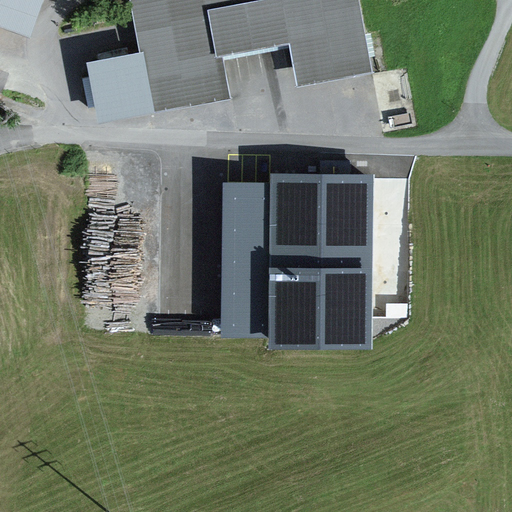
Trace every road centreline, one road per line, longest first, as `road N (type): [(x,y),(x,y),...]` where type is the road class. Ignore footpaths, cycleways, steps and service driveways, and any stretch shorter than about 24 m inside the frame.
road 1 (track): [(511,9),(481,72),(471,145)]
road 2 (track): [(79,0),(45,32),(46,61),(0,58)]
